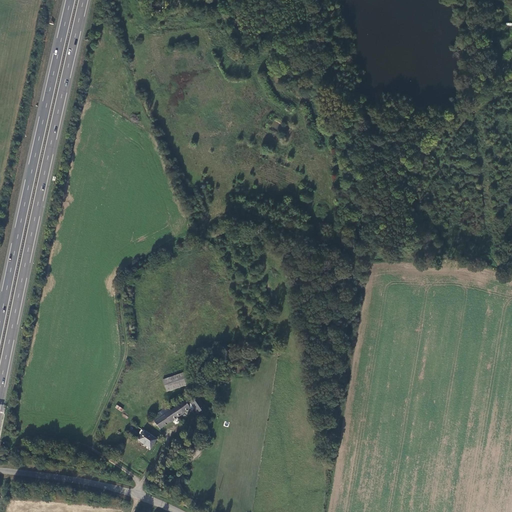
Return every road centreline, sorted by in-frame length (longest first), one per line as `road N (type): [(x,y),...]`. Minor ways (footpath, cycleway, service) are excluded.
road 1 (trunk): [(0,387),(83,0)]
road 2 (trunk): [(70,0),(0,323)]
road 3 (track): [(90,443),(126,351),(122,290),(133,266),(222,212)]
road 4 (unclassified): [(0,469),(131,490),(179,511)]
road 5 (track): [(143,479),(90,443),(21,437)]
